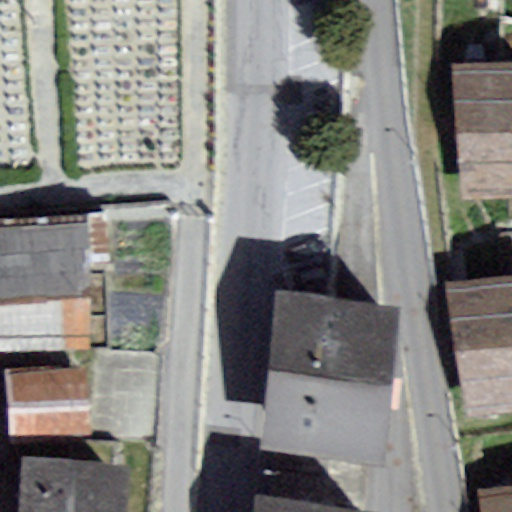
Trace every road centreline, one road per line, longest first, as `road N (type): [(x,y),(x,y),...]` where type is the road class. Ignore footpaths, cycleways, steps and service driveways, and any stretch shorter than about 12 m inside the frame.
road 1 (residential): [(375,0),(447,511)]
road 2 (tertiary): [(221,511),(254,114),(254,0)]
